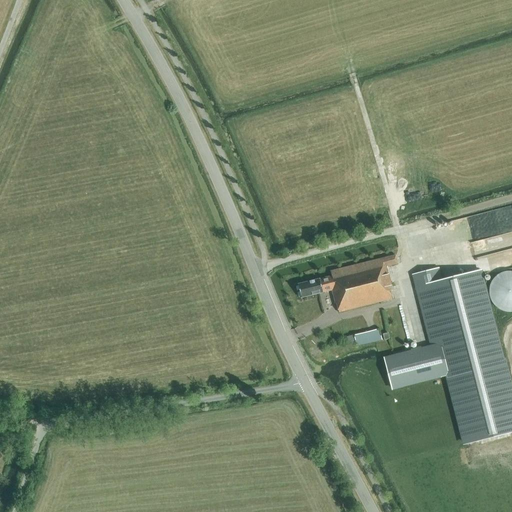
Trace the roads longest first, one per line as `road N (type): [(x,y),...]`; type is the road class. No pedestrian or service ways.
road 1 (secondary): [(372,511),(283,340),(190,121),(122,0)]
road 2 (track): [(264,267),(511,197)]
road 3 (track): [(397,229),(351,69)]
